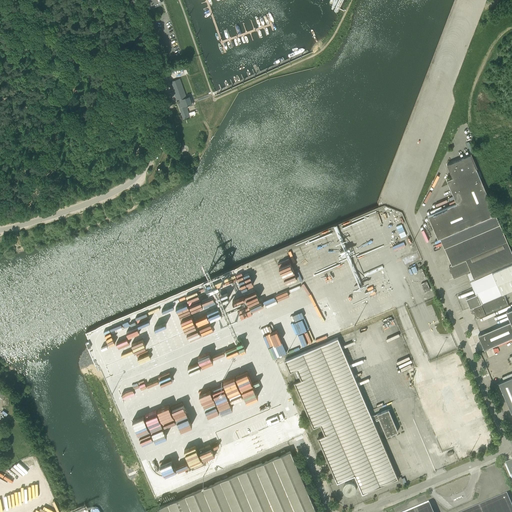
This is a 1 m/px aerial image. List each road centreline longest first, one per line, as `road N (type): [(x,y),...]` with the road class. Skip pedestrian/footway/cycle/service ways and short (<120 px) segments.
road 1 (unclassified): [(509,448),(407,210),(451,103),(443,77),(472,0)]
road 2 (track): [(157,90),(143,92),(117,66),(0,6)]
road 3 (unclassified): [(361,511),(509,448)]
